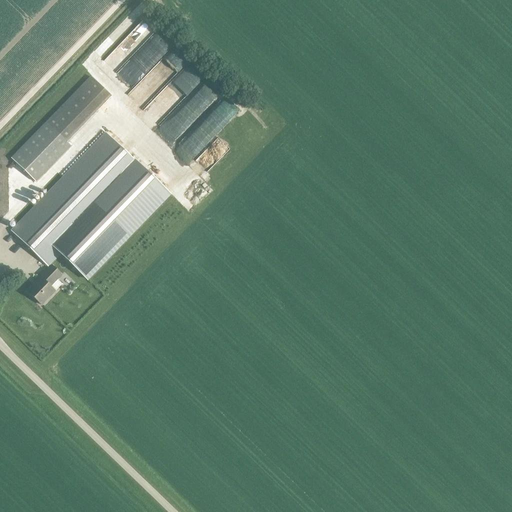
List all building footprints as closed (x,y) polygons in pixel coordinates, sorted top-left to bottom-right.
[(154,33),(112,81),(124,92),(167,44),(154,33)] [(153,86),(179,61),(171,52),(144,77),(153,86)] [(71,146),(66,141),(110,96),(90,77),(11,159),(36,183),(71,146)] [(201,79),(167,117),(183,131),(174,141),(189,154),(234,104),(220,92),(218,94),(201,79)] [(141,106),(146,101),(141,96),(136,101),(141,106)] [(48,267),(50,265),(59,256),(86,282),(169,196),(106,134),(12,232),(48,267)] [(50,265),(48,267),(50,268),(37,282),(38,283),(35,286),(34,285),(28,292),(41,305),(55,292),(50,287),(61,275),(50,265)]
